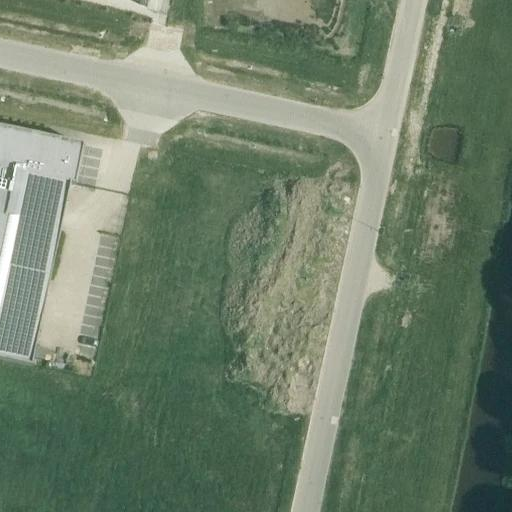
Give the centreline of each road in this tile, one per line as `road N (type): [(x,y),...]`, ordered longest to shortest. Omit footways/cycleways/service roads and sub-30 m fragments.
road 1 (unclassified): [(0,54),(380,134)]
road 2 (unclassified): [(299,511),(380,134)]
road 3 (unclassified): [(380,134),(409,0)]
